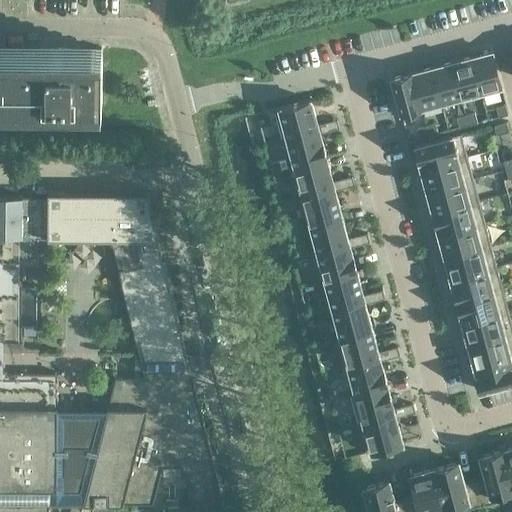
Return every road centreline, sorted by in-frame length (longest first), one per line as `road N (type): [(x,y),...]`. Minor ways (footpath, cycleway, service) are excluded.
road 1 (residential): [(274,511),(176,104)]
road 2 (residential): [(351,69),(447,436)]
road 3 (residential): [(176,104),(149,37),(0,29)]
road 4 (residential): [(351,69),(268,92),(227,91),(176,104)]
road 5 (residential): [(497,32),(351,69)]
